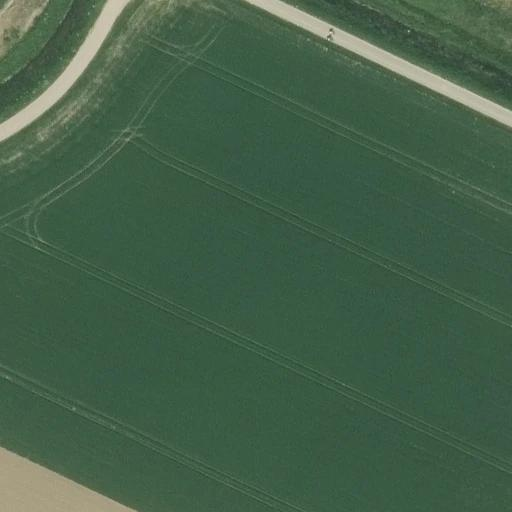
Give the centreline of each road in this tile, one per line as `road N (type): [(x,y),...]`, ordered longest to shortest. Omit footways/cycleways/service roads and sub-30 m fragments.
road 1 (unclassified): [(263,0),(511,117)]
road 2 (unclassified): [(0,135),(35,116),(121,0)]
